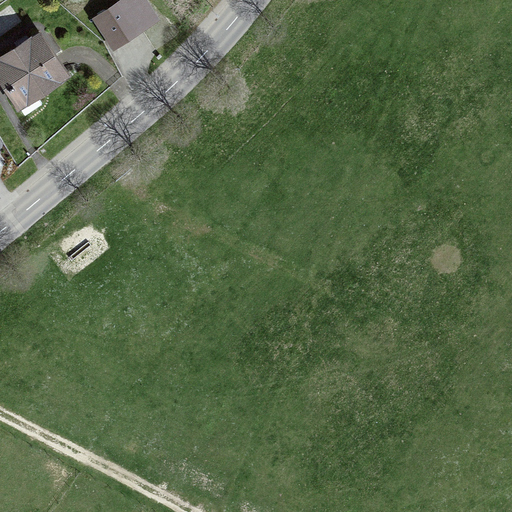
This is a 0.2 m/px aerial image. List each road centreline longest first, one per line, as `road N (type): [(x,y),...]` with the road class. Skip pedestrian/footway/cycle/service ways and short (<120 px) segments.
road 1 (tertiary): [(0,231),(205,60),(255,0)]
road 2 (track): [(0,414),(185,511)]
